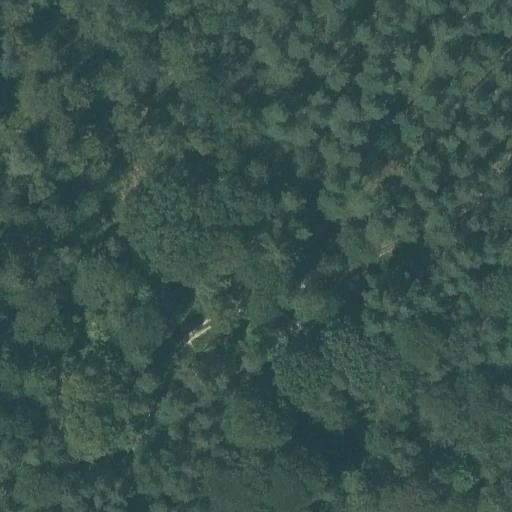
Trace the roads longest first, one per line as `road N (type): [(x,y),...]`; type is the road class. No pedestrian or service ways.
road 1 (track): [(422,511),(383,469),(305,335),(255,311),(188,336),(127,439),(101,453),(0,474)]
road 2 (track): [(255,311),(441,222),(511,177)]
road 3 (track): [(511,387),(383,469),(282,511)]
